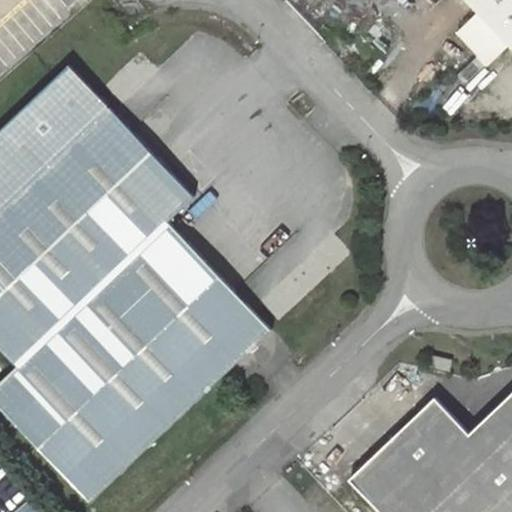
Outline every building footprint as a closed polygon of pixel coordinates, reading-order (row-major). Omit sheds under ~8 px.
[(511,0),(468,0),(511,45),(511,0)] [(0,129),(0,165),(55,117),(91,85),(70,63),(0,129)] [(0,347),(17,366),(54,331),(117,271),(170,220),(176,214),(195,195),(91,85),(55,117),(0,165),(0,347)] [(54,331),(17,366),(0,382),(0,406),(91,502),(273,329),(170,220),(117,271),(54,331)] [(434,355),(430,367),(450,371),(454,359),(434,355)] [(436,396),(351,478),(382,511),(511,511),(511,393),(471,432),(436,396)]
